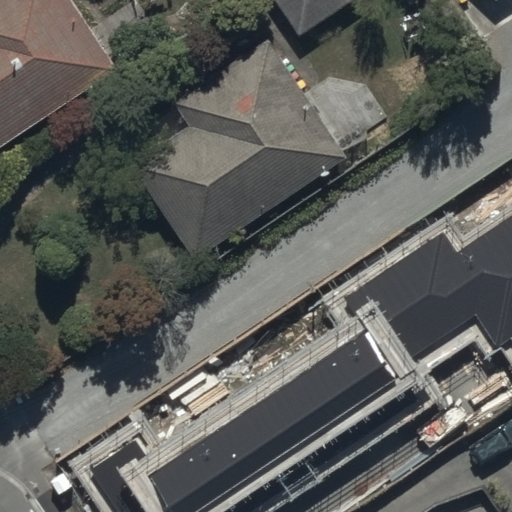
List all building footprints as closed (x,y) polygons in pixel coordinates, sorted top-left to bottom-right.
[(0,0),(0,138),(118,60),(77,0),(0,0)] [(279,0),(296,25),(334,0),(279,0)] [(194,248),(345,148),(284,56),(267,30),(172,94),(189,120),(133,157),(194,248)] [(409,218),(306,287),(342,342),(446,273),(409,218)] [(401,422),(420,452),(511,392),(511,335),(511,334),(457,368),(465,381),(401,422)] [(325,511),(379,476),(296,351),(203,413),(217,435),(164,471),(191,511),(325,511)]
